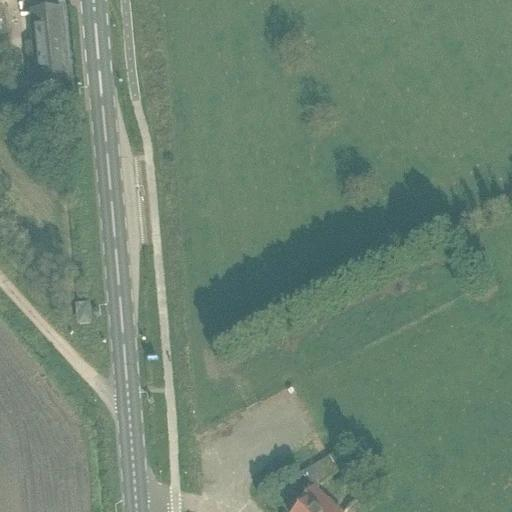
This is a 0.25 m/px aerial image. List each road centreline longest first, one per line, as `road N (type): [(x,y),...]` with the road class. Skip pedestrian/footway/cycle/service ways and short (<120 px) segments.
road 1 (primary): [(134,494),(92,0)]
road 2 (track): [(126,392),(97,385),(0,278)]
